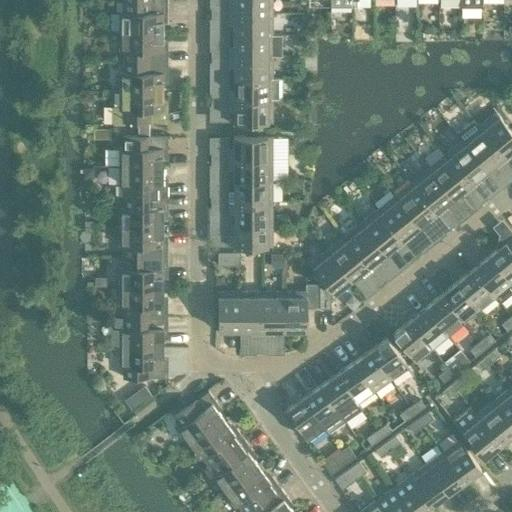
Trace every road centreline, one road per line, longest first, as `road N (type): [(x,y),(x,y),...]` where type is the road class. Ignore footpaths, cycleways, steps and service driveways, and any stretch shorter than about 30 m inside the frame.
road 1 (residential): [(272,366),(203,368),(190,0)]
road 2 (residential): [(272,366),(307,357),(511,195)]
road 3 (residential): [(336,511),(266,415),(272,366)]
